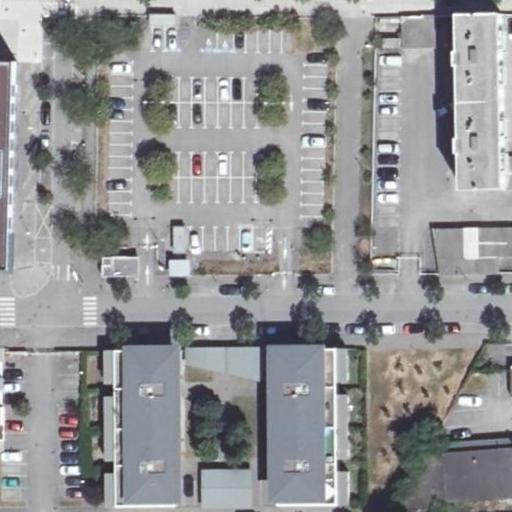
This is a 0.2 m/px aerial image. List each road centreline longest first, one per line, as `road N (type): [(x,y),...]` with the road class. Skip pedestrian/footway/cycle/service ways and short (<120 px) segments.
road 1 (residential): [(64,311),(511,307)]
road 2 (unclassified): [(64,311),(65,0)]
